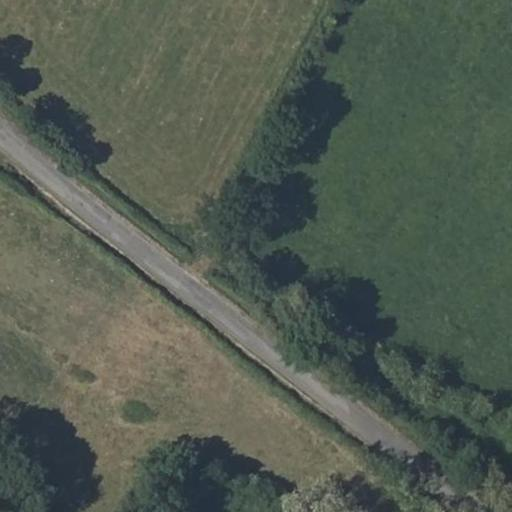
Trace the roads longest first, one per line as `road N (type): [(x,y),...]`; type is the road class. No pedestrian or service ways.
road 1 (tertiary): [(477,511),(0,133)]
road 2 (track): [(188,284),(208,265),(236,274),(334,353),(446,425),(511,452)]
